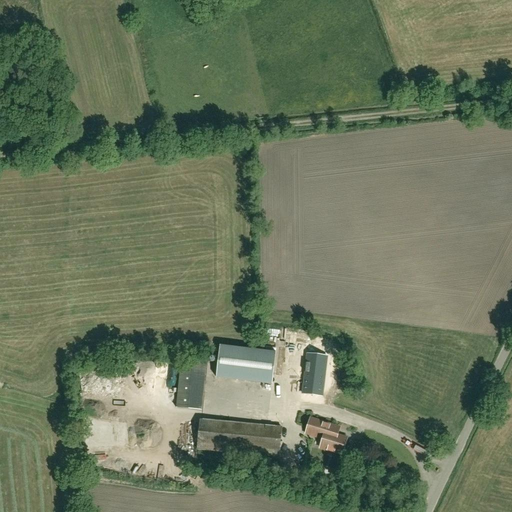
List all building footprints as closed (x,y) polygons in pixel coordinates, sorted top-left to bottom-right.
[(221,345),(217,377),(272,384),(276,352),(221,345)] [(326,356),(306,353),(302,381),(301,393),(321,395),(322,383),(326,356)] [(201,409),(203,359),(181,358),(179,408),(201,409)] [(111,377),(119,375),(117,368),(109,370),(111,377)] [(96,418),(93,431),(100,432),(101,425),(105,425),(105,419),(96,418)] [(340,427),(310,418),(306,433),(323,439),(320,448),(342,455),(342,453),(344,452),(346,448),(345,446),(347,438),(337,435),(340,427)] [(279,457),(282,426),(200,419),(197,450),(279,457)] [(146,432),(141,434),(144,442),(150,440),(146,432)]
